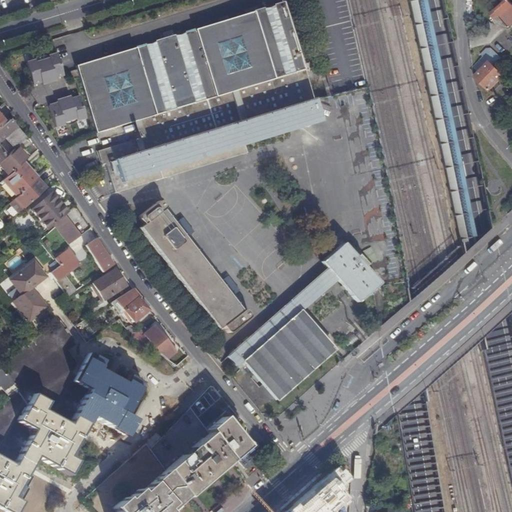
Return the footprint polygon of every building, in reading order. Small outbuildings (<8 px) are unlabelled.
[(506,0),(497,9),(491,14),(495,18),(499,16),(508,27),(511,23),(511,3),(509,0),(506,0)] [(251,143),(310,124),(310,123),(318,120),(283,2),(76,66),(96,133),(134,122),(137,133),(133,134),(135,140),(101,150),(115,193),(152,182),(150,174),(158,171),(152,150),(236,124),(242,144),(250,141),(251,143)] [(481,54),(488,61),(496,52),(491,48),(487,48),(481,54)] [(488,61),(475,75),(475,76),(490,89),(504,75),(496,68),(501,63),(499,56),(496,52),(488,61)] [(34,60),(25,63),(32,85),(40,82),(41,85),(55,80),(54,78),(62,75),(56,54),(47,57),(48,59),(35,63),(34,60)] [(55,99),(55,101),(47,103),(54,125),(63,122),(62,120),(75,116),(75,118),(84,116),(77,94),(69,97),(69,94),(55,99)] [(25,139),(20,133),(15,128),(15,127),(9,119),(5,123),(0,127),(0,161),(8,154),(0,145),(0,140),(4,137),(11,145),(14,148),(16,147),(19,144),(25,139)] [(245,153),(242,144),(236,124),(152,150),(158,171),(150,174),(152,182),(245,153)] [(23,162),(26,159),(16,147),(14,148),(8,154),(0,161),(0,166),(7,175),(23,162)] [(7,175),(2,180),(16,197),(35,180),(37,178),(23,162),(7,175)] [(35,180),(44,190),(46,188),(37,178),(35,180)] [(17,200),(11,206),(18,213),(44,190),(35,180),(16,197),(15,198),(17,200)] [(68,244),(79,236),(63,215),(67,212),(50,193),(31,210),(47,228),(52,223),(52,224),(68,244)] [(183,285),(218,330),(222,327),(226,332),(227,333),(228,333),(229,333),(230,332),(247,320),(249,318),(249,317),(249,316),(249,315),(247,313),(245,311),(245,310),(244,310),(243,311),(242,311),(231,297),(234,294),(223,280),(220,283),(185,238),(188,236),(178,222),(174,225),(163,210),(164,209),(165,208),(165,207),(164,206),(161,202),(160,201),(159,201),(158,202),(156,203),(139,216),(139,217),(139,218),(139,220),(143,225),(139,228),(171,269),(176,276),(183,285)] [(95,239),(85,246),(102,273),(112,266),(95,239)] [(304,375),(322,359),(333,350),(300,312),(307,306),(333,283),(336,280),(356,302),(377,284),(341,244),(321,262),(327,269),(323,272),(297,295),(290,301),(257,330),(261,334),(255,340),(251,336),(234,351),(243,362),(251,371),(269,392),(276,400),(286,391),(304,375)] [(370,248),(363,251),(366,264),(374,262),(370,248)] [(67,249),(55,258),(60,264),(72,255),(67,249)] [(78,264),(72,256),(49,273),(55,281),(64,275),(78,264)] [(21,294),(43,277),(32,262),(10,280),(21,294)] [(106,275),(105,274),(91,283),(102,301),(125,286),(114,269),(106,275)] [(75,291),(64,275),(55,281),(66,297),(75,291)] [(123,311),(121,312),(121,313),(130,323),(132,322),(133,322),(147,310),(137,298),(139,297),(140,296),(139,295),(134,286),(113,300),(123,311)] [(29,321),(45,308),(29,288),(13,301),(29,321)] [(148,309),(139,297),(137,298),(147,310),(148,309)] [(128,376),(127,377),(123,384),(120,382),(112,378),(104,373),(97,370),(102,361),(101,361),(88,354),(76,375),(72,373),(76,365),(70,354),(68,351),(77,344),(74,339),(64,325),(60,320),(0,363),(0,366),(2,369),(13,383),(18,390),(17,391),(0,403),(0,511),(27,511),(38,493),(27,487),(29,485),(33,476),(28,473),(37,457),(43,461),(50,464),(61,470),(68,475),(76,461),(73,459),(68,456),(69,454),(76,443),(91,416),(100,421),(121,434),(123,435),(125,431),(127,429),(131,421),(123,416),(139,388),(142,383),(128,376)] [(145,336),(141,338),(147,345),(150,342),(157,351),(157,352),(166,359),(174,352),(153,326),(143,334),(145,336)] [(234,351),(228,357),(237,367),(243,362),(234,351)] [(7,396),(16,389),(12,384),(5,375),(4,375),(3,376),(0,371),(0,385),(0,386),(6,394),(7,396)] [(190,408),(150,449),(157,459),(166,470),(185,496),(186,497),(201,484),(229,460),(205,428),(198,418),(190,408)] [(225,410),(205,428),(229,460),(245,446),(245,436),(225,410)] [(146,443),(150,449),(162,437),(157,433),(146,443)] [(319,506),(315,510),(317,511),(336,511),(343,506),(335,497),(349,484),(334,467),(316,483),(325,494),(316,503),(319,506)] [(169,511),(174,508),(173,507),(185,496),(166,470),(151,482),(140,492),(138,489),(126,499),(125,497),(112,508),(116,511),(169,511)] [(281,511),(305,511),(313,506),(303,494),(281,511)]
